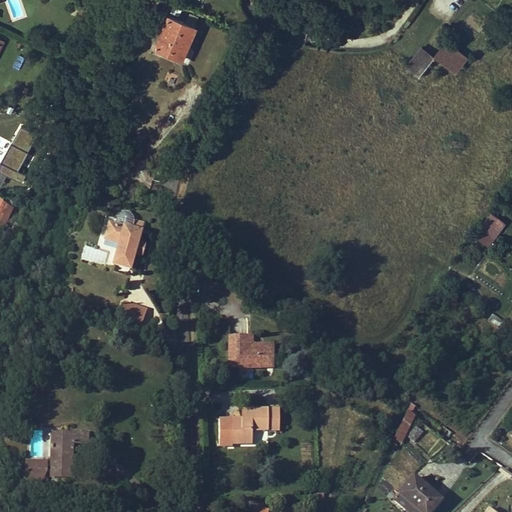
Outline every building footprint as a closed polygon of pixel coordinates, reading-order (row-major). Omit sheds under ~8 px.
[(77,16),(80,8),(76,6),(72,14),(77,16)] [(85,20),(89,12),(80,8),(77,16),(85,20)] [(183,57),(196,27),(170,15),(156,46),(183,57)] [(467,57),(447,41),(434,56),(454,72),(467,57)] [(164,57),(167,51),(152,44),(149,51),(164,57)] [(419,76),(434,56),(422,47),(406,66),(419,76)] [(439,92),(454,72),(434,56),(419,76),(439,92)] [(18,122),(0,159),(0,182),(1,183),(6,174),(21,181),(25,173),(18,170),(29,146),(36,150),(43,134),(18,122)] [(12,209),(2,204),(2,203),(0,201),(0,225),(3,227),(12,209)] [(489,246),(506,223),(491,212),(474,235),(489,246)] [(131,231),(134,223),(134,222),(134,221),(133,220),(132,218),(130,216),(128,215),(125,214),(123,215),(120,216),(117,218),(115,227),(131,231)] [(137,244),(140,233),(143,225),(134,223),(131,231),(115,227),(109,225),(104,241),(119,245),(118,248),(113,265),(129,270),(134,254),(137,244)] [(142,257),(145,246),(137,244),(134,254),(142,257)] [(144,318),(146,311),(125,303),(123,309),(132,312),(131,313),(144,318)] [(144,318),(131,313),(132,312),(123,309),(118,307),(115,316),(129,320),(127,327),(139,332),(144,318)] [(268,368),(268,349),(248,349),(248,336),(229,337),(229,368),(268,368)] [(268,349),(268,345),(252,346),(252,336),(248,336),(248,349),(268,349)] [(410,414),(415,406),(411,403),(407,411),(410,414)] [(267,431),(267,410),(245,410),(245,420),(241,420),(231,420),(231,422),(219,422),(219,446),(232,446),(232,444),(252,444),(251,431),(267,431)] [(278,431),(278,410),(267,410),(267,431),(278,431)] [(405,437),(414,417),(410,414),(407,411),(396,433),(405,437)] [(414,443),(423,433),(416,427),(407,437),(414,443)] [(402,444),(405,437),(396,433),(390,445),(395,447),(397,442),(402,444)] [(71,478),(86,478),(87,444),(87,435),(66,434),(66,439),(51,439),(51,462),(46,462),(44,464),(40,464),(36,468),(35,466),(28,466),(26,468),(26,480),(41,481),(45,472),(50,472),(50,477),(71,478)] [(419,511),(430,511),(440,502),(430,493),(428,495),(421,488),(423,486),(413,477),(398,493),(419,511)] [(430,493),(423,486),(421,488),(428,495),(430,493)] [(419,511),(399,494),(394,500),(407,511),(419,511)]
